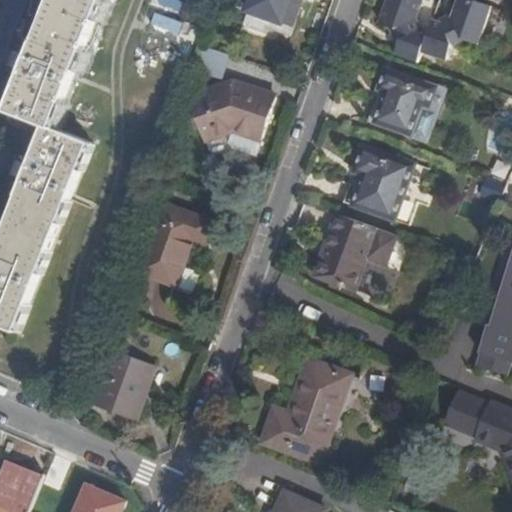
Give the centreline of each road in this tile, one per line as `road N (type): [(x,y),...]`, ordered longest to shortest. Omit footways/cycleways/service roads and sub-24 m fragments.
road 1 (residential): [(179,490),(352,0)]
road 2 (residential): [(0,413),(179,490)]
